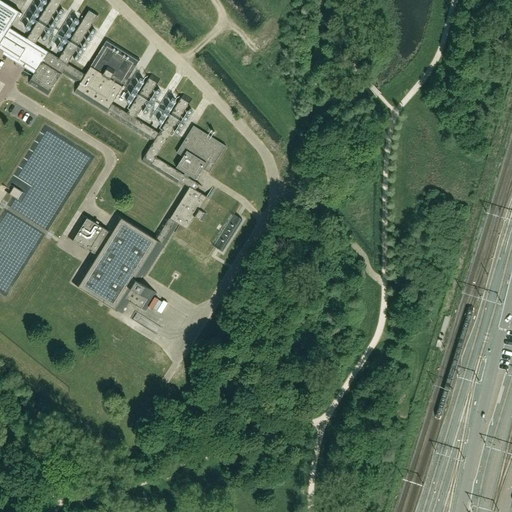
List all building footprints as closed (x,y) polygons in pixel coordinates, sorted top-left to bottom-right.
[(0,3),(0,54),(36,74),(29,86),(48,96),(60,74),(81,86),(86,77),(36,50),(60,6),(52,1),(30,43),(12,33),(21,15),(0,3)] [(68,67),(93,27),(85,22),(60,62),(68,67)] [(105,45),(76,97),(155,141),(159,135),(137,123),(157,86),(149,81),(129,117),(112,108),(123,88),(122,88),(136,62),(105,45)] [(180,100),(144,165),(183,186),(183,185),(192,190),(195,183),(156,162),(188,105),(180,100)] [(209,174),(224,147),(192,128),(177,155),(182,158),(176,170),(196,182),(203,170),(209,174)] [(25,194),(11,185),(11,186),(14,188),(10,194),(5,191),(20,201),(25,194)] [(186,231),(193,218),(200,222),(204,217),(198,213),(206,199),(189,190),(171,222),(186,231)] [(233,214),(213,246),(222,252),(242,220),(233,214)] [(101,250),(80,293),(121,314),(122,313),(128,302),(145,311),(154,293),(133,283),(125,298),(119,295),(128,276),(136,280),(139,274),(156,260),(173,225),(172,223),(168,221),(164,228),(158,233),(155,240),(120,223),(107,249),(103,245),(109,233),(86,222),(84,224),(76,220),(66,240),(96,255),(101,250)]
